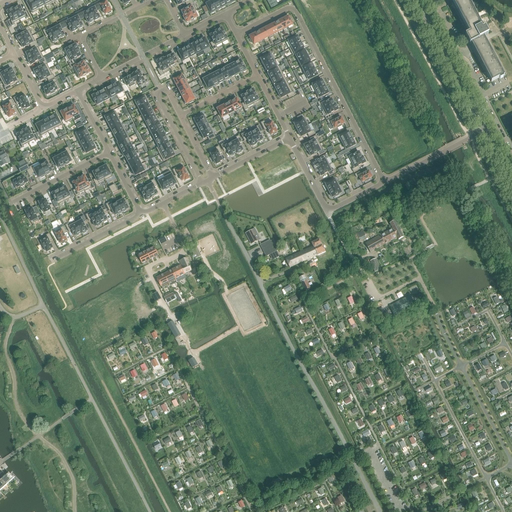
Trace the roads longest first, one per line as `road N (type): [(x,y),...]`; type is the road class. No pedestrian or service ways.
road 1 (residential): [(385,181),(295,11),(286,8),(237,34)]
road 2 (unknown): [(393,0),(511,222)]
road 3 (residential): [(511,156),(430,0)]
road 4 (tertiary): [(485,129),(417,0)]
road 5 (residential): [(179,115),(166,89),(156,94),(200,180),(207,180)]
